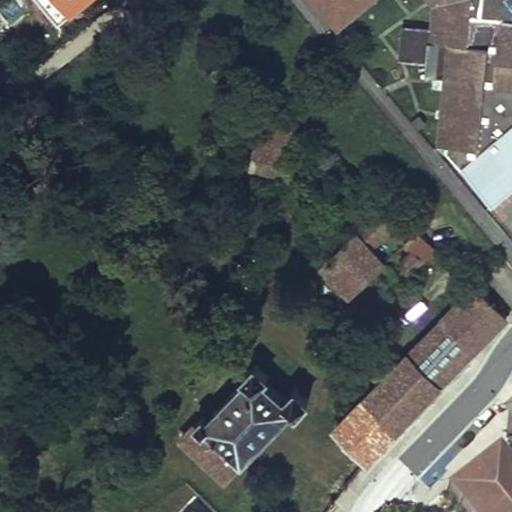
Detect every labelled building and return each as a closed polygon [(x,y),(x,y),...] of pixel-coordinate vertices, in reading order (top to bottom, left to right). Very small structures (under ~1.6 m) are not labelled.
[(84,0),(40,0),(58,21),(84,0)] [(365,0),(324,0),(319,4),(350,43),(380,19),(365,0)] [(511,0),(403,0),(404,0),(403,0),(426,0),(435,10),(432,34),(405,32),(402,62),(428,66),(428,82),(446,85),(440,148),(453,151),(453,157),(492,203),(511,186),(511,0)] [(287,181),(298,132),(266,125),(268,120),(262,118),(262,123),(260,123),(249,171),(287,181)] [(360,243),(392,213),(382,204),(338,247),(335,244),(331,249),(333,252),(320,263),(350,295),(381,265),(368,252),(360,243)] [(368,252),(401,221),(392,213),(360,243),(368,252)] [(435,250),(416,234),(404,241),(412,250),(400,261),(410,272),(435,250)] [(507,315),(477,285),(441,322),(472,350),(501,321),(507,315)] [(472,350),(441,322),(409,354),(439,384),(472,350)] [(439,384),(409,354),(394,368),(336,426),(368,460),(379,447),(382,443),(395,430),(439,384)] [(179,437),(223,478),(289,408),(294,413),(306,399),(294,388),(284,398),(264,379),(267,376),(254,363),(241,377),(244,379),(207,418),(202,413),(179,437)] [(511,511),(511,464),(498,447),(445,488),(463,511),(511,511)]
